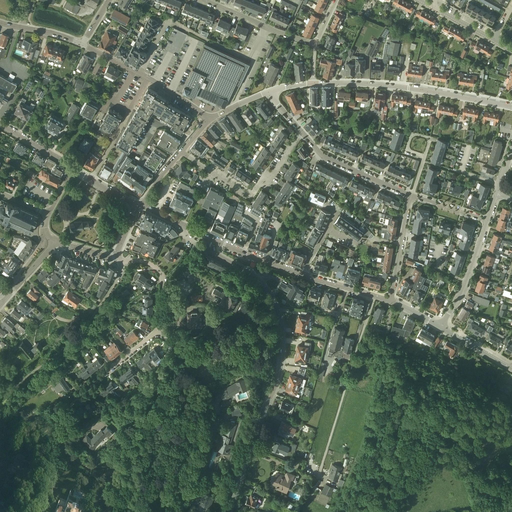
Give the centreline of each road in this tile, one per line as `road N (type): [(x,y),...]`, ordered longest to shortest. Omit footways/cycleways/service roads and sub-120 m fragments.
road 1 (residential): [(157,332),(56,421),(10,511)]
road 2 (track): [(296,511),(318,474),(373,296)]
road 3 (residential): [(511,106),(313,82)]
road 4 (residential): [(0,398),(80,335),(122,260)]
road 5 (secondary): [(271,393),(281,356),(273,302),(209,250),(213,239)]
road 6 (residential): [(181,152),(252,195),(303,132)]
road 7 (residential): [(271,393),(238,342),(211,335),(179,344),(157,332)]
road 8 (residential): [(162,511),(210,444),(211,391)]
road 9 (residential): [(410,196),(325,158),(303,132)]
road 10 (secondary): [(227,511),(271,393)]
road 11 (residential): [(314,44),(201,0)]
